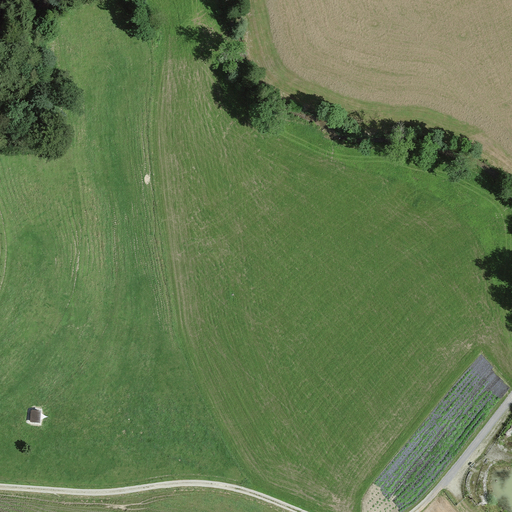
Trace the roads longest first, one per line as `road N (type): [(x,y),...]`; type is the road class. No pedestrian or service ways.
road 1 (track): [(0,485),(85,492),(202,483),(300,511)]
road 2 (track): [(412,511),(511,396)]
